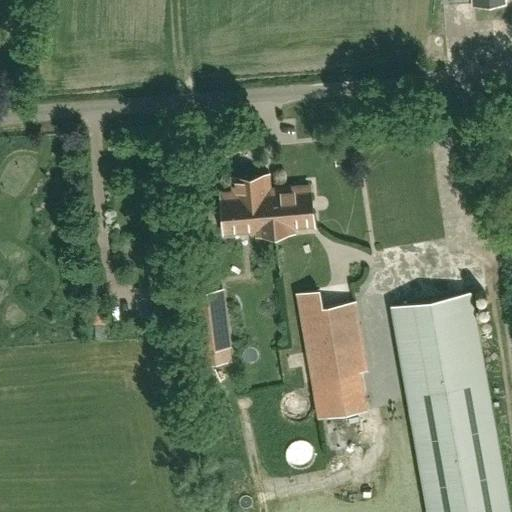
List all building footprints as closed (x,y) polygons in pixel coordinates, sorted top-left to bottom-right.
[(360,150),(341,155),(344,166),(363,162),(360,150)] [(293,231),(292,226),(312,224),(309,185),(269,189),(268,175),(251,176),(253,204),(272,202),(275,232),(293,231)] [(253,204),(251,176),(232,178),(233,192),(221,193),(225,232),(257,229),(257,234),(275,232),(272,202),(253,204)] [(224,290),(189,294),(195,350),(230,346),(224,290)] [(508,511),(470,290),(391,305),(426,511),(508,511)] [(313,378),(366,369),(354,301),(302,310),(300,298),(306,297),(305,292),(299,293),(299,292),(298,293),(312,378),(313,378)]
